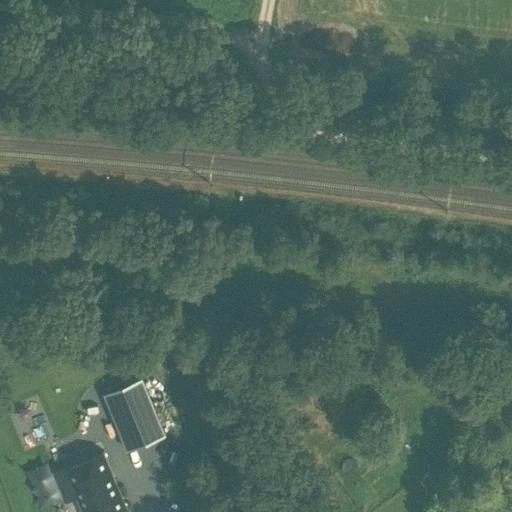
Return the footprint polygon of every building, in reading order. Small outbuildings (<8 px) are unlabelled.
[(398,353),(391,383),(401,385),(408,355),(398,353)] [(74,367),(28,386),(48,432),(94,412),(74,367)] [(107,394),(129,446),(164,432),(142,379),(119,389),(107,394)] [(2,426),(0,426),(0,467),(15,461),(2,426)] [(68,501),(78,496),(85,511),(127,511),(103,452),(56,472),(68,501)] [(387,471),(400,461),(394,454),(381,464),(387,471)] [(11,511),(6,492),(0,493),(0,511),(11,511)]
